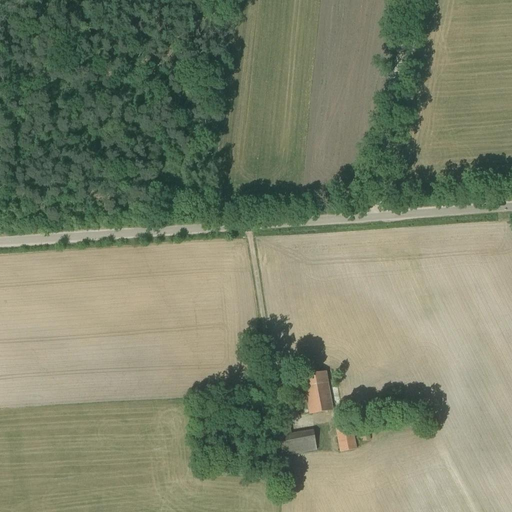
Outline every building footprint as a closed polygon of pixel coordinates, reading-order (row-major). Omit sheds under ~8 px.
[(309,414),(333,410),(326,372),(302,376),(309,414)] [(386,410),(401,405),(398,396),(383,401),(386,410)] [(339,452),(357,449),(352,426),(335,429),(339,452)] [(291,434),(280,435),(279,436),(282,457),(317,451),(313,430),(291,434)] [(360,441),(370,441),(370,430),(359,431),(360,441)]
